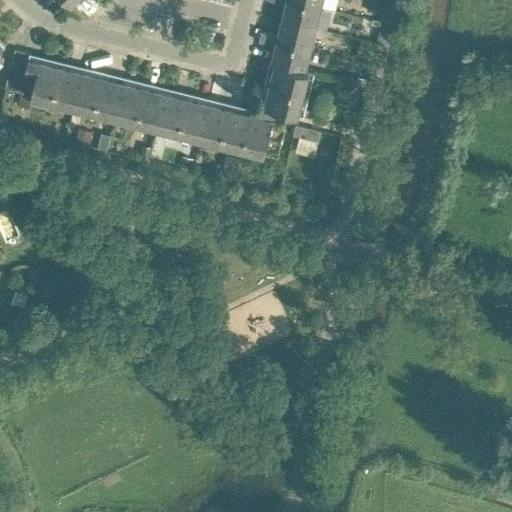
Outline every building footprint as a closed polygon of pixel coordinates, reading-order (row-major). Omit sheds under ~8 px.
[(317,26),(322,5),(302,0),(278,0),(286,2),(282,17),(317,26)] [(311,47),(317,26),(282,17),(278,33),(261,29),(260,34),(311,47)] [(306,68),(311,47),(260,34),(259,39),(276,43),(272,60),(275,61),(309,69),(309,68),(306,68)] [(30,56),(32,51),(15,47),(5,86),(22,90),(19,103),(30,105),(33,93),(278,154),(287,120),(30,56)] [(299,112),(309,69),(275,61),(264,104),(299,112)] [(294,133),(311,137),(313,127),(296,123),(294,133)] [(313,127),(311,137),(319,139),(322,129),(313,127)] [(487,491),(496,494),(500,481),(491,479),(487,491)]
